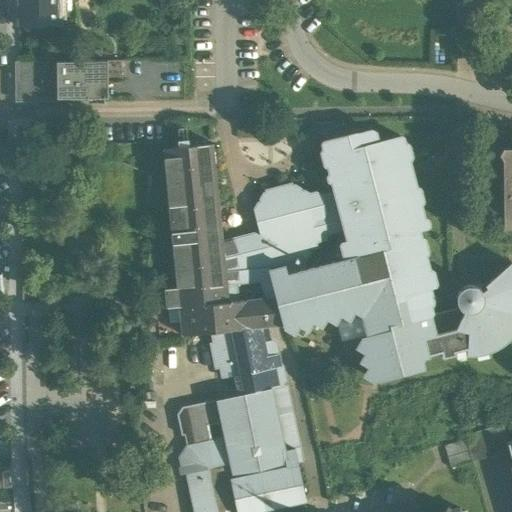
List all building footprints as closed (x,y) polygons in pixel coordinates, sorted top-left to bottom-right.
[(19,0),(19,24),(76,24),(76,0),(19,0)] [(58,60),(20,61),(20,97),(58,96),(58,60)] [(107,60),(58,60),(58,96),(108,96),(107,60)] [(376,132),(372,130),(358,134),(355,132),(326,139),(324,144),(336,193),(346,229),(349,239),(345,240),(342,245),(346,259),(370,252),(384,304),(383,305),(387,320),(391,323),(398,321),(401,324),(431,316),(431,315),(433,312),(429,298),(432,294),(426,271),(430,270),(419,230),(423,226),(421,220),(425,219),(404,137),(400,135),(378,141),(376,132)] [(51,131),(36,131),(36,147),(52,146),(51,131)] [(212,143),(163,148),(178,287),(180,305),(180,306),(229,301),(227,285),(223,243),(212,143)] [(511,147),(504,147),(500,153),(504,160),(504,227),(511,226),(511,147)] [(291,185),(267,191),(268,193),(264,195),(261,199),(262,203),(259,204),(256,208),(262,233),(259,238),(248,242),(247,240),(244,236),(237,237),(235,241),(223,243),(227,285),(261,281),(265,298),(277,297),(269,269),(285,265),(287,274),(304,270),(302,261),(305,261),(309,254),(308,248),(316,247),(315,241),(325,239),(324,233),(343,229),(343,231),(346,229),(336,193),(321,197),(316,194),(309,196),(304,192),(301,193),(300,190),(295,187),(291,188),(291,185)] [(304,270),(287,274),(285,265),(269,269),(277,297),(285,324),(284,325),(285,326),(304,337),(314,320),(323,325),(328,316),(336,321),(341,313),(350,318),(355,309),(364,314),(369,334),(365,336),(358,347),(367,352),(362,361),(371,366),(366,375),(376,381),(424,366),(421,358),(424,354),(441,351),(443,358),(456,355),(456,352),(467,349),(467,354),(488,351),(507,340),(511,333),(511,262),(486,284),(488,287),(483,291),(484,294),(485,296),(485,299),(485,302),(484,304),(483,307),(481,309),(479,310),(476,312),(474,313),(471,313),(469,313),(466,312),(464,311),(461,309),(460,307),(431,315),(431,316),(401,324),(398,321),(391,323),(387,320),(383,305),(384,304),(370,252),(346,259),(304,270)] [(261,281),(227,285),(229,301),(264,298),(265,298),(261,281)] [(484,304),(485,299),(484,294),(481,289),(476,286),(471,285),(466,286),(461,289),(458,294),(457,299),(458,304),(461,309),(464,311),(466,312),(469,313),(471,313),(474,313),(476,312),(479,310),(481,309),(483,307),(484,304)] [(178,287),(165,289),(167,307),(180,305),(178,287)] [(265,298),(264,298),(267,326),(268,326),(284,325),(285,324),(277,297),(265,298)] [(229,301),(180,306),(183,335),(211,332),(232,330),(267,326),(264,298),(229,301)] [(267,326),(232,330),(241,374),(242,374),(271,368),(273,368),(269,344),(266,329),(269,329),(268,326),(267,326)] [(232,330),(211,332),(213,343),(210,344),(215,368),(223,366),(225,378),(241,374),(232,330)] [(281,364),(276,344),(274,343),(269,344),(273,368),(271,368),(276,387),(287,385),(283,366),(281,364)] [(271,368),(242,374),(246,393),(271,388),(276,387),(271,368)] [(276,387),(271,388),(284,449),(294,447),(295,451),(299,445),(293,415),(288,412),(286,403),(289,398),(287,385),(276,387)] [(246,393),(218,400),(224,428),(226,437),(235,479),(231,479),(238,511),(248,511),(259,510),(305,500),(295,451),(294,447),(284,449),(271,388),(246,393)] [(218,400),(182,407),(177,415),(181,435),(184,435),(187,446),(187,445),(210,441),(207,426),(217,424),(224,428),(218,400)] [(502,423),(465,435),(472,460),(510,448),(508,443),(502,423)] [(210,441),(187,445),(187,446),(179,457),(181,466),(183,466),(184,472),(186,472),(195,511),(259,511),(259,510),(248,511),(238,511),(231,479),(235,479),(226,437),(210,441)] [(465,439),(443,445),(450,468),(472,462),(465,439)]
